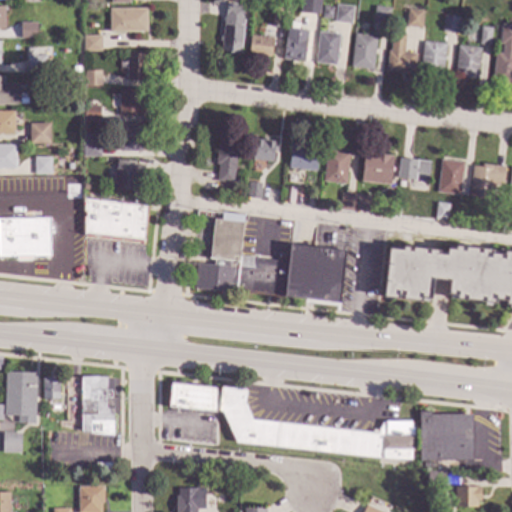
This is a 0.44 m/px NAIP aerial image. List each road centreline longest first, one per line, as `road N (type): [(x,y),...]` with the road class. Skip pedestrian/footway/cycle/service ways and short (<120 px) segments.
road 1 (residential): [(138,511),(142,372),(162,314),(177,204),(189,0)]
road 2 (primary): [(147,350),(511,392)]
road 3 (primary): [(511,349),(162,314)]
road 4 (residential): [(511,123),(189,94)]
road 5 (residential): [(138,450),(257,463),(311,486)]
road 6 (primary): [(162,314),(0,296)]
road 7 (primary): [(0,333),(147,350)]
